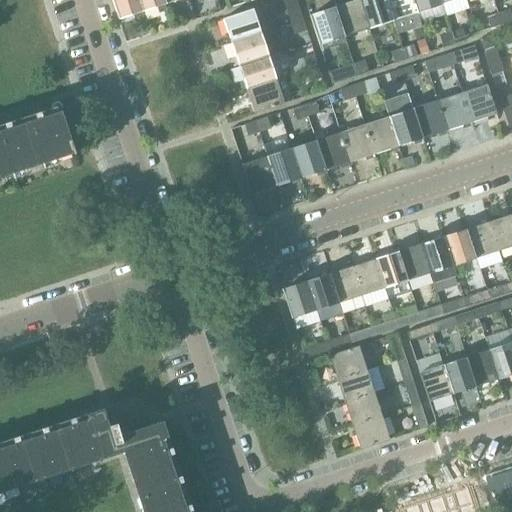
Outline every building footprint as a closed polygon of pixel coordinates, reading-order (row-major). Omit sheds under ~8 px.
[(142,12),(137,0),(111,0),(118,19),(142,12)] [(164,0),(137,0),(142,12),(165,4),(164,0)] [(282,0),(290,23),(302,19),(295,0),(282,0)] [(358,0),(357,0),(334,8),(343,37),(368,29),(358,0)] [(385,0),(358,0),(368,29),(392,21),(385,0)] [(412,0),(385,0),(392,21),(417,13),(412,0)] [(439,0),(412,0),(417,13),(441,5),(439,0)] [(223,19),(230,43),(260,33),(260,34),(270,31),(262,6),(223,19)] [(343,37),(334,8),(309,16),(319,45),(333,41),(335,46),(345,43),(343,37)] [(511,19),(509,10),(498,13),(501,24),(511,20),(511,19)] [(501,24),(498,13),(486,17),(490,28),(501,24)] [(302,19),(290,23),(294,35),(306,31),(302,19)] [(462,29),(450,33),(453,43),(465,40),(462,29)] [(230,43),(238,66),(268,57),(260,34),(260,33),(230,43)] [(453,43),(450,33),(439,36),(442,47),(453,43)] [(480,40),(483,49),(493,46),(490,37),(480,40)] [(413,45),(401,49),(405,60),(416,56),(413,45)] [(405,60),(401,49),(390,52),(394,64),(405,60)] [(495,49),(483,53),(487,64),(498,60),(495,49)] [(459,51),(449,54),(452,65),(462,62),(459,51)] [(452,65),(449,54),(424,62),(428,73),(452,65)] [(302,59),(306,70),(317,66),(314,55),(302,59)] [(238,66),(246,89),(275,80),(268,57),(238,66)] [(491,75),(502,72),(498,60),(487,64),(491,75)] [(363,61),(352,65),(356,76),(367,72),(363,61)] [(356,76),(352,65),(341,69),(345,80),(356,76)] [(317,66),(306,70),(309,80),(321,77),(317,66)] [(410,66),(400,70),(403,81),(414,77),(410,66)] [(403,81),(400,70),(388,74),(392,85),(403,81)] [(375,79),(351,86),(355,97),(378,90),(375,79)] [(275,80),(246,89),(254,114),(283,104),(275,80)] [(486,85),(461,93),(471,123),(495,115),(486,85)] [(355,97),(351,86),(340,90),(343,101),(355,97)] [(461,93),(437,101),(447,131),(471,123),(461,93)] [(499,100),(503,111),(511,108),(511,101),(510,96),(499,100)] [(437,101),(412,109),(422,139),(447,131),(437,101)] [(315,102),(303,106),(307,116),(318,112),(315,102)] [(307,116),(303,106),(293,109),(296,119),(307,116)] [(511,108),(503,111),(510,135),(511,134),(511,108)] [(412,109),(388,117),(398,147),(422,139),(412,109)] [(0,177),(72,154),(73,154),(74,154),(60,111),(0,131),(0,177)] [(388,117),(364,125),(373,154),(398,147),(388,117)] [(266,118),(254,121),(258,133),(270,129),(266,118)] [(258,133),(254,121),(243,125),(247,136),(258,133)] [(364,125),(339,133),(349,162),(373,154),(364,125)] [(339,133),(315,141),(324,170),(349,162),(339,133)] [(315,141),(290,149),(300,178),(324,170),(315,141)] [(290,149),(266,157),(275,186),(300,178),(290,149)] [(275,186),(266,157),(241,165),(251,194),(275,186)] [(511,214),(489,222),(498,251),(511,246),(511,214)] [(489,222),(466,230),(475,258),(498,251),(489,222)] [(466,230),(443,237),(452,266),(475,258),(466,230)] [(443,237),(420,245),(429,273),(444,269),(446,276),(454,274),(452,266),(443,237)] [(420,245),(397,252),(406,281),(429,273),(420,245)] [(397,252),(374,260),(383,288),(406,281),(397,252)] [(374,260),(351,267),(360,296),(383,288),(374,260)] [(351,267),(328,275),(337,303),(360,296),(351,267)] [(328,275),(305,282),(314,311),(337,303),(328,275)] [(477,293),(463,298),(466,306),(489,299),(486,290),(483,281),(474,284),(477,293)] [(314,311),(305,282),(282,290),(291,318),(314,311)] [(509,283),(486,290),(489,299),(511,291),(509,283)] [(511,297),(498,302),(500,310),(511,306),(511,297)] [(463,298),(440,305),(443,314),(466,306),(463,298)] [(498,302),(475,310),(477,318),(500,310),(498,302)] [(406,316),(395,320),(394,320),(397,329),(420,321),(417,313),(417,312),(415,305),(404,308),(406,316)] [(440,305),(417,312),(417,313),(420,321),(443,314),(440,305)] [(384,323),(371,327),(373,336),(397,329),(394,320),(395,320),(392,310),(380,314),(384,323)] [(475,310),(452,317),(454,326),(477,318),(475,310)] [(452,317),(429,325),(431,333),(454,326),(452,317)] [(431,333),(429,325),(405,333),(408,341),(431,333)] [(371,327),(348,335),(350,344),(373,336),(371,327)] [(388,337),(395,360),(404,357),(397,334),(388,337)] [(348,335),(325,342),(327,351),(350,344),(348,335)] [(327,351),(325,342),(302,350),(305,359),(327,351)] [(511,346),(511,343),(488,351),(497,379),(511,374),(511,346)] [(329,356),(337,379),(365,370),(358,347),(329,356)] [(488,351),(465,358),(474,387),(497,379),(488,351)] [(395,360),(403,383),(412,381),(404,357),(395,360)] [(465,358),(442,366),(451,394),(474,387),(465,358)] [(451,394),(442,366),(419,373),(428,402),(451,394)] [(337,379),(344,403),(373,393),(365,370),(337,379)] [(403,383),(411,407),(420,404),(412,381),(403,383)] [(344,403),(352,426),(380,417),(376,403),(384,400),(381,391),(373,393),(344,403)] [(420,404),(411,407),(418,430),(427,427),(420,404)] [(0,492),(113,455),(122,452),(141,511),(186,511),(162,439),(167,437),(162,421),(143,427),(140,416),(108,426),(102,409),(86,414),(88,419),(0,448),(0,492)] [(380,417),(352,426),(360,449),(388,440),(380,417)] [(511,511),(511,473),(488,482),(498,511),(499,511),(505,510),(505,511),(511,511)] [(477,511),(470,488),(399,511),(477,511)]
